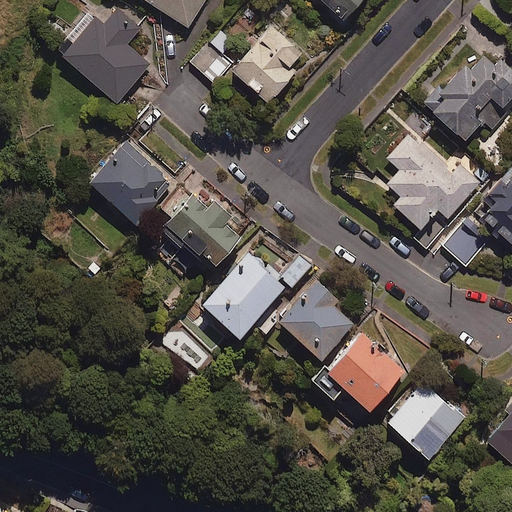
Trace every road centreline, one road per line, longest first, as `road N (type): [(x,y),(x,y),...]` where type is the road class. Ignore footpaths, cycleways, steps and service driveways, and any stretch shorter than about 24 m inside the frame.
road 1 (residential): [(488,333),(271,176)]
road 2 (residential): [(271,176),(429,0)]
road 3 (residential): [(174,511),(0,448)]
